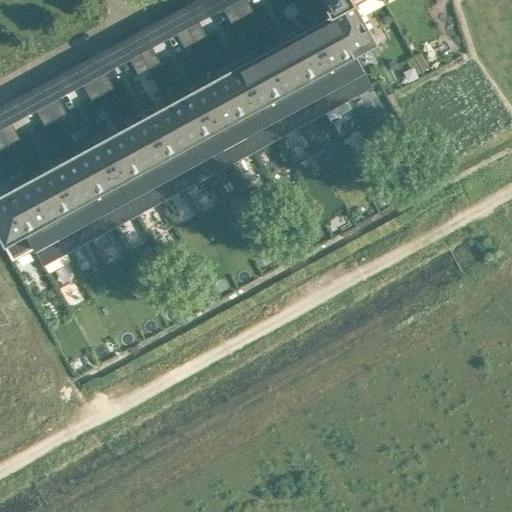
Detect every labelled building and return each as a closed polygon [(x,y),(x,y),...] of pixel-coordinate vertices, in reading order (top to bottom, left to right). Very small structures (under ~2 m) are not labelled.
[(74,156),(0,196),(0,238),(5,248),(6,248),(13,261),(36,249),(44,264),(242,156),(299,125),(372,86),(364,71),(357,57),(379,45),(357,5),(365,0),(322,0),(331,16),(263,53),(262,51),(259,52),(256,53),(253,54),(251,56),(249,58),(250,60),(87,149),(86,146),(83,147),(80,148),(77,149),(75,151),(73,154),(74,156)] [(232,0),(218,0),(232,25),(243,18),(232,0)] [(247,0),(232,0),(243,18),(254,12),(247,0)] [(191,8),(180,14),(196,44),(207,38),(191,8)] [(180,14),(169,20),(185,50),(196,44),(180,14)] [(144,33),(133,39),(149,69),(161,63),(144,33)] [(133,39),(122,45),(138,75),(149,69),(133,39)] [(98,59),(86,65),(103,95),(114,88),(98,59)] [(86,65),(75,71),(91,101),(103,95),(86,65)] [(51,84),(39,90),(56,120),(67,114),(51,84)] [(39,90),(28,96),(44,126),(56,120),(39,90)] [(4,110),(0,111),(0,129),(9,145),(20,139),(4,110)] [(0,129),(0,150),(9,145),(0,129)] [(0,302),(9,294),(0,285),(0,302)]
